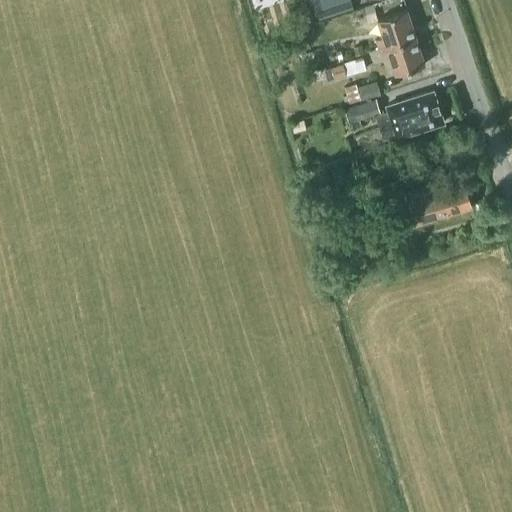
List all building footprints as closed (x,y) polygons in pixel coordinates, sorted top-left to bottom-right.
[(351,0),(312,0),(318,19),(354,7),(351,0)] [(375,38),(378,48),(416,36),(407,8),(377,18),(383,35),(375,38)] [(425,63),(416,36),(378,48),(382,59),(390,56),(395,73),(425,63)] [(325,67),(328,79),(367,68),(363,56),(325,67)] [(344,86),(349,102),(381,92),(377,80),(357,86),(356,83),(344,86)] [(420,129),(444,121),(433,89),(387,104),(397,136),(420,128),(420,129)] [(376,98),(345,107),(349,122),(381,112),(376,98)] [(404,191),(400,177),(388,181),(392,194),(404,191)] [(413,224),(471,206),(464,181),(445,187),(442,180),(404,191),(413,224)] [(374,230),(399,223),(394,205),(369,213),(374,230)]
